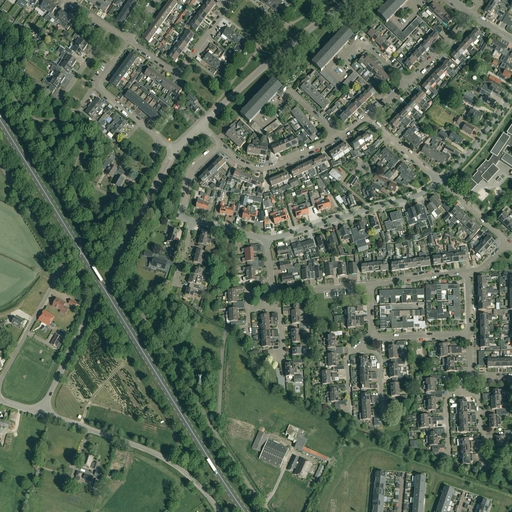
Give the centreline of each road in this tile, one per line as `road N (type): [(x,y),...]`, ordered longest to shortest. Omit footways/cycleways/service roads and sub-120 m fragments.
road 1 (primary): [(243,511),(0,120)]
road 2 (unclassified): [(206,418),(91,228),(96,214),(150,169),(161,140)]
road 3 (unclassified): [(40,413),(154,188)]
road 4 (unclassified): [(0,381),(60,267),(0,163)]
road 5 (tertiary): [(218,511),(161,457),(40,413)]
road 6 (residential): [(200,125),(352,0)]
road 7 (residential): [(440,181),(407,199),(265,238)]
road 8 (residential): [(127,40),(178,69),(232,0)]
road 9 (residential): [(95,85),(75,112),(60,101),(93,51),(113,59)]
road 10 (residential): [(220,145),(259,167),(337,136)]
road 11 (unclassified): [(206,418),(219,412),(226,330),(248,326)]
